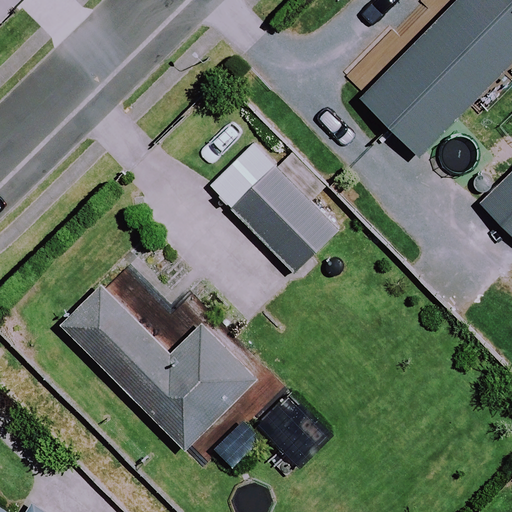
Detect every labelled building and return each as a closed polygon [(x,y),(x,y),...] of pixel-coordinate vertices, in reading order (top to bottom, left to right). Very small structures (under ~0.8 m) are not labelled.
[(511,63),(511,5),(506,0),(464,0),(364,102),(420,157),(511,63)] [(340,230),(262,141),(211,185),(289,274),(340,230)] [(511,176),(483,205),(511,235),(511,176)] [(174,362),(103,290),(65,328),(185,450),(259,377),(209,327),(174,362)] [(331,434),(291,395),(259,428),(299,467),(331,434)]
